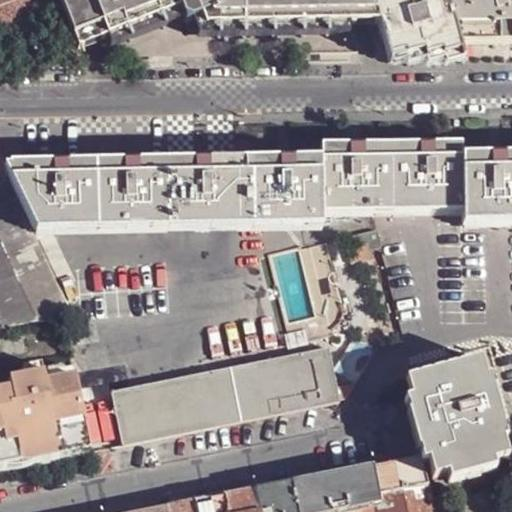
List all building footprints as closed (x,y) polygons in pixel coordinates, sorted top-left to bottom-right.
[(0,0),(0,29),(59,8),(57,3),(55,0),(0,0)] [(104,41),(109,52),(180,22),(173,0),(64,0),(57,3),(59,8),(75,48),(77,52),(104,41)] [(173,0),(180,22),(184,21),(185,26),(192,23),(198,39),(308,36),(298,0),(173,0)] [(298,0),(308,36),(349,35),(349,26),(378,25),(373,6),(371,0),(298,0)] [(394,0),(373,6),(378,25),(388,62),(425,61),(460,60),(456,45),(455,40),(444,0),(394,0)] [(511,0),(444,0),(455,40),(472,35),(474,45),(490,45),(489,40),(504,35),(506,44),(511,44),(511,0)] [(455,40),(456,45),(474,45),(472,35),(455,40)] [(489,40),(490,45),(506,44),(504,35),(489,40)] [(50,49),(53,68),(83,68),(77,52),(75,48),(50,49)] [(320,150),(320,162),(322,211),(356,211),(370,210),(391,210),(462,209),(461,160),(461,148),(390,149),(320,150)] [(462,209),(462,220),(511,219),(511,158),(461,160),(462,209)] [(2,169),(16,199),(29,229),(321,224),(319,220),(322,211),(320,162),(286,163),(234,164),(2,169)] [(0,205),(16,199),(2,169),(0,164),(0,205)] [(0,326),(11,326),(70,316),(65,306),(33,237),(29,229),(16,199),(0,205),(0,326)] [(372,219),(462,220),(462,209),(391,210),(370,210),(356,211),(358,219),(372,219)] [(322,211),(319,220),(358,219),(356,211),(322,211)] [(463,230),(511,228),(511,219),(462,220),(463,230)] [(321,224),(29,229),(33,237),(320,232),(321,224)] [(68,345),(65,327),(64,325),(13,332),(39,473),(91,463),(89,455),(68,345)] [(0,481),(39,473),(13,332),(0,334),(0,481)] [(327,352),(110,394),(121,449),(338,405),(337,401),(327,352)] [(408,400),(402,402),(416,459),(418,458),(419,465),(425,463),(430,477),(506,457),(502,440),(504,438),(488,376),(484,378),(479,359),(403,379),(408,400)] [(505,460),(506,457),(430,477),(431,480),(445,477),(448,484),(493,472),(492,464),(505,460)] [(387,493),(424,485),(423,480),(419,465),(418,458),(416,459),(381,465),(387,493)] [(381,465),(367,468),(373,495),(387,493),(381,465)] [(367,468),(290,483),(295,511),(338,511),(373,505),(371,496),(373,495),(367,468)] [(295,511),(290,483),(253,491),(256,511),(295,511)] [(432,511),(424,485),(387,493),(373,495),(371,496),(373,505),(374,511),(432,511)] [(209,500),(163,508),(163,511),(256,511),(253,491),(209,500)]
